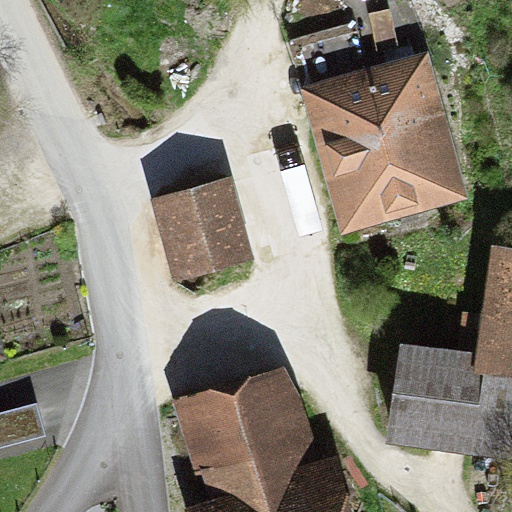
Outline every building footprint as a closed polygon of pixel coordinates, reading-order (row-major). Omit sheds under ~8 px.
[(438,67),(305,101),(343,244),(475,210),(438,67)] [(234,188),(156,209),(181,296),(258,274),(234,188)] [(479,363),(405,352),(392,434),(511,451),(511,257),(495,255),(479,363)] [(0,324),(0,375),(14,371),(0,324)] [(206,511),(356,511),(341,459),(318,466),(298,398),(274,405),(268,387),(178,413),(206,511)] [(0,462),(47,450),(38,417),(0,427),(0,462)]
